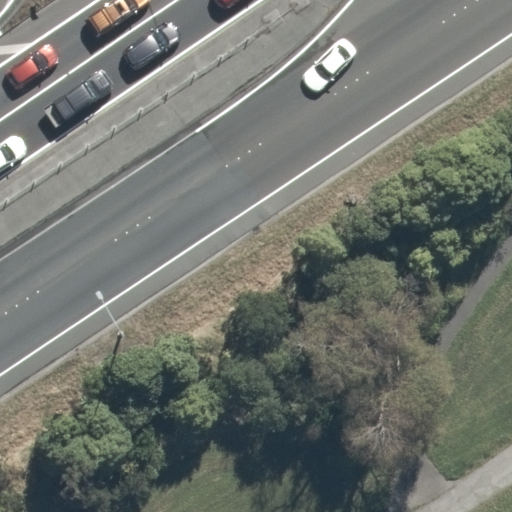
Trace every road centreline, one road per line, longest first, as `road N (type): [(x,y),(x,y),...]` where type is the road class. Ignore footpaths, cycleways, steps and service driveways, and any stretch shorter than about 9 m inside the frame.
road 1 (trunk): [(475,0),(0,314)]
road 2 (trunk): [(0,118),(173,0)]
